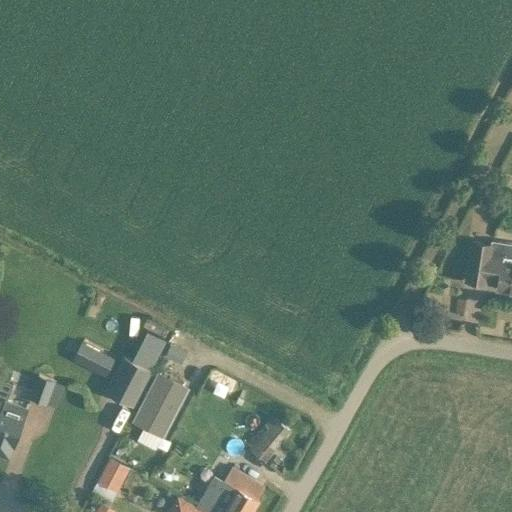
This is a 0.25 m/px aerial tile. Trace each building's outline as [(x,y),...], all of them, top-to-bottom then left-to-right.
[(469,260),(466,279),(486,282),(486,278),(498,280),(497,287),(511,289),(511,242),(505,241),(491,239),(491,243),(472,240),(469,260)] [(129,353),(150,363),(163,337),(141,327),(129,353)] [(72,359),(105,376),(116,357),(82,339),(72,359)] [(168,341),(161,355),(177,363),(184,349),(168,341)] [(123,354),(104,390),(132,405),(139,391),(146,378),(151,369),(123,354)] [(157,370),(132,420),(164,436),(190,386),(157,370)] [(39,374),(31,396),(47,402),(55,380),(39,374)] [(0,452),(9,456),(13,445),(14,445),(28,406),(7,398),(13,384),(0,378),(0,452)] [(293,420),(248,394),(233,419),(235,420),(226,435),(248,449),(257,434),(278,446),(293,420)] [(110,455),(97,480),(117,491),(130,466),(128,465),(110,455)] [(204,492),(197,505),(208,511),(252,511),(259,500),(257,498),(265,485),(247,475),(232,465),(224,479),(221,484),(212,479),(204,492)] [(208,511),(197,505),(177,494),(166,511),(208,511)] [(98,499),(91,511),(112,511),(115,508),(98,499)]
